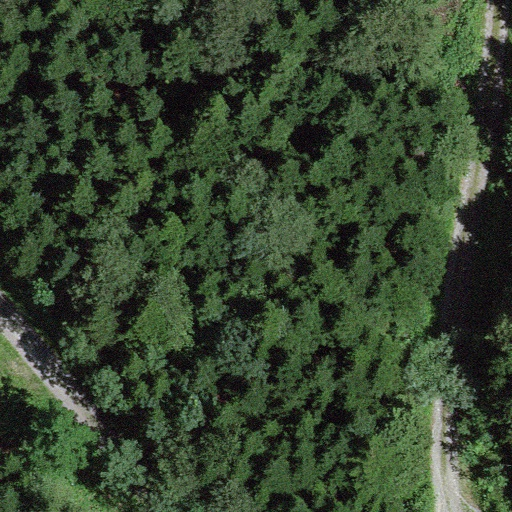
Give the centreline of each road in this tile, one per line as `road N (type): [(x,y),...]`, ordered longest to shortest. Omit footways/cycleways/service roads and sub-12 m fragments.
road 1 (track): [(501,0),(453,364),(455,462),(468,511)]
road 2 (track): [(170,511),(0,311)]
